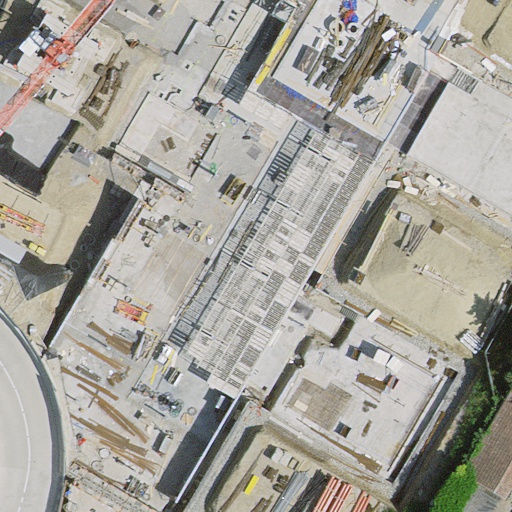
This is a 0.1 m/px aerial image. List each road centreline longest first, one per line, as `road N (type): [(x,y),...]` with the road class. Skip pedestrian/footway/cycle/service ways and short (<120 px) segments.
road 1 (residential): [(388,0),(144,414),(66,511)]
road 2 (residential): [(0,358),(29,420),(20,511)]
